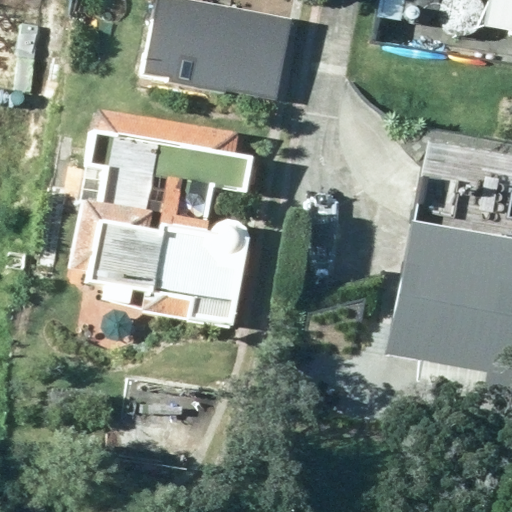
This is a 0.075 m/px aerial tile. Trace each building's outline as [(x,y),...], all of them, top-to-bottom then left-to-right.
[(0,0),(0,93),(30,99),(39,49),(68,54),(75,9),(13,0),(0,0)] [(208,0),(152,0),(141,72),(164,75),(163,85),(223,96),(225,88),(274,97),(289,14),(208,0)] [(511,0),(487,0),(483,26),(511,30),(511,0)] [(96,222),(86,284),(151,294),(148,314),(231,328),(245,238),(243,229),(236,222),(224,220),(215,224),(207,231),(157,224),(157,230),(96,222)] [(384,355),(416,360),(412,384),(511,400),(511,240),(406,224),(384,355)]
